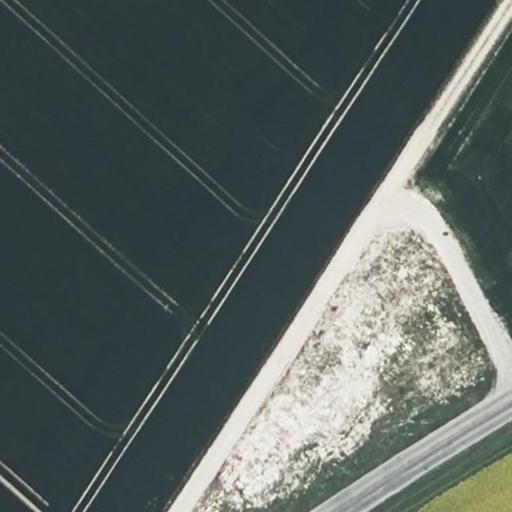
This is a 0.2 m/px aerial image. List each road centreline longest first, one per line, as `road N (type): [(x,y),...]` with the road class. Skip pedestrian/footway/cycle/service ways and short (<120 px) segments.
road 1 (track): [(180,511),(509,0)]
road 2 (tertiary): [(511,403),(342,511)]
